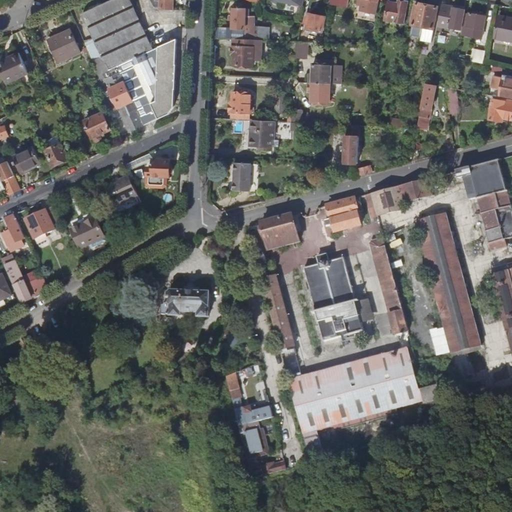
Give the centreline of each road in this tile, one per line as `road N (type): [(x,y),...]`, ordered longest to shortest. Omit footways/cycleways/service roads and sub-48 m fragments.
road 1 (residential): [(511,145),(233,220)]
road 2 (residential): [(297,458),(233,220)]
road 3 (residential): [(196,229),(159,238),(0,336)]
road 4 (residential): [(0,209),(197,127)]
road 5 (residential): [(197,127),(201,0)]
